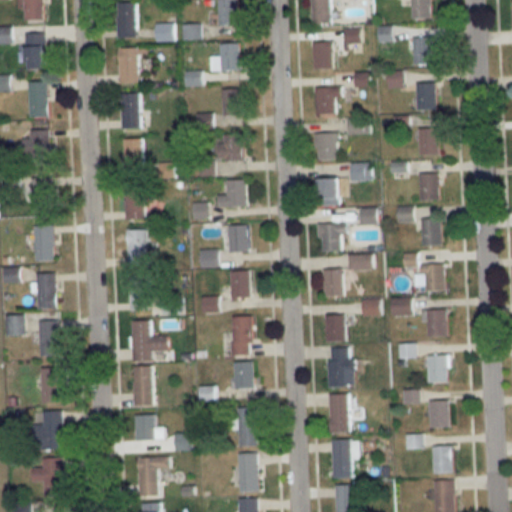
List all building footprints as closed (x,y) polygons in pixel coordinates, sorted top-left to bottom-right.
[(45,20),(44,0),(25,0),(25,20),(45,20)] [(239,25),(239,0),(219,0),(220,25),(239,25)] [(331,0),(312,0),(313,24),(332,24),(331,0)] [(412,0),(412,18),(432,18),(432,0),(412,0)] [(137,3),(119,3),(119,38),(137,38),(137,3)] [(158,41),(176,41),(176,24),(158,24),(158,41)] [(0,26),(0,44),(14,44),(14,27),(0,26)] [(47,33),(28,33),(28,69),(47,69),(47,33)] [(434,64),(434,37),(415,37),(415,64),(434,64)] [(315,42),(315,69),(334,69),(334,42),(315,42)] [(241,70),(241,44),(221,44),(221,70),(241,70)] [(120,83),(141,83),(141,55),(150,55),(150,48),(120,48),(120,83)] [(50,82),(31,82),(31,117),(50,117),(50,82)] [(437,109),(437,83),(418,83),(418,109),(437,109)] [(317,114),(337,114),(337,99),(344,99),(344,87),(317,87),(317,114)] [(224,88),(224,116),(244,116),(244,88),(224,88)] [(142,93),(123,94),(124,129),(142,129),(142,93)] [(420,127),(420,155),(440,155),(440,127),(420,127)] [(26,139),(26,165),(52,165),(52,130),(32,130),(32,139),(26,139)] [(339,160),(339,133),(317,133),(317,160),(339,160)] [(245,134),(226,134),(226,143),(220,143),(220,161),(245,161),(245,134)] [(126,139),(126,175),(144,175),(144,139),(126,139)] [(176,163),(160,163),(160,178),(176,178),(176,163)] [(371,180),(371,163),(355,163),(355,180),(371,180)] [(420,200),(440,200),(440,173),(420,173),(420,200)] [(53,178),(33,178),(33,214),(53,214),(53,178)] [(341,178),(317,178),(317,205),(341,205),(341,178)] [(248,180),(228,180),(228,195),(220,195),(220,206),(248,206),(248,180)] [(127,184),(127,220),(146,220),(146,184),(127,184)] [(442,219),(423,219),(423,245),(442,245),(442,219)] [(346,223),(319,223),(319,250),(346,250),(346,223)] [(250,252),(250,225),(230,225),(230,252),(250,252)] [(56,226),(36,226),(36,261),(56,261),(56,226)] [(129,265),(149,265),(149,231),(129,231),(129,265)] [(427,295),(447,295),(447,264),(421,264),(421,285),(427,285),(427,295)] [(6,268),(6,281),(21,281),(21,268),(6,268)] [(324,270),(324,296),(344,296),(344,270),(324,270)] [(251,271),(232,271),(232,297),(251,297),(251,271)] [(39,274),(39,310),(58,310),(58,274),(39,274)] [(131,276),(131,312),(161,312),(161,276),(131,276)] [(412,299),(393,299),(393,315),(412,315),(412,299)] [(380,316),(380,300),(364,300),(364,316),(380,316)] [(448,310),(428,310),(428,337),(448,337),(448,310)] [(25,335),(25,316),(8,316),(8,335),(25,335)] [(234,316),(234,355),(253,355),(253,316),(234,316)] [(346,342),(346,316),(326,316),(326,342),(346,342)] [(42,321),(42,357),(60,357),(60,321),(42,321)] [(134,362),(153,362),(153,351),(169,351),(169,337),(152,337),(152,321),(133,321),(134,362)] [(356,359),(350,359),(350,349),(329,349),(329,388),(356,388),(356,359)] [(450,356),(429,356),(429,383),(450,383),(450,356)] [(236,390),(255,390),(255,362),(236,362),(236,390)] [(154,405),(154,367),(135,367),(135,405),(154,405)] [(61,404),(61,369),(42,369),(42,404),(61,404)] [(350,395),(332,395),(332,432),(350,432),(350,395)] [(451,401),(431,401),(431,427),(451,427),(451,401)] [(240,446),(258,446),(258,408),(240,408),(240,446)] [(64,449),(64,411),(44,411),(44,449),(64,449)] [(137,446),(165,446),(165,432),(156,432),(156,414),(137,414),(137,446)] [(354,478),(354,439),(334,439),(334,478),(354,478)] [(434,473),(454,473),(454,446),(434,446),(434,473)] [(240,453),(240,491),(259,491),(259,453),(240,453)] [(159,468),(171,468),(171,456),(140,457),(140,496),(160,496),(159,468)] [(64,457),(44,458),(45,468),(35,468),(35,481),(46,480),(46,495),(65,495),(64,457)] [(455,511),(456,479),(437,479),(436,511),(455,511)] [(356,511),(357,485),(338,485),(337,511),(356,511)] [(240,498),(240,511),(259,511),(259,498),(240,498)] [(143,502),(143,511),(163,511),(163,502),(143,502)]
